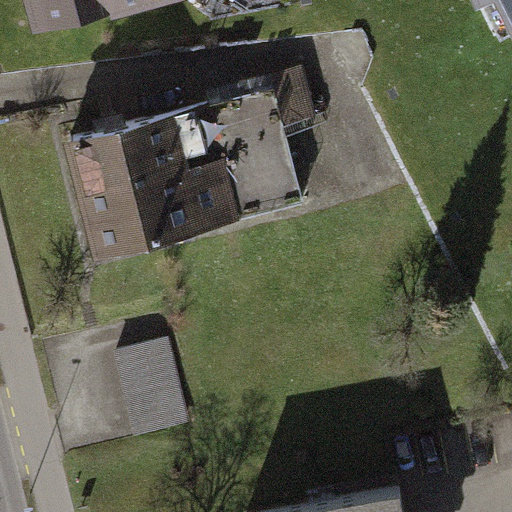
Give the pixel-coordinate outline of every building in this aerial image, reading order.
[(34,0),(41,23),(126,0),(34,0)] [(511,0),(486,0),(501,29),(511,23),(511,0)] [(275,82),(71,136),(101,249),(303,195),(283,119),(314,111),(301,63),(272,70),(275,82)] [(128,338),(139,425),(194,418),(183,331),(128,338)] [(413,511),(408,485),(277,511),(413,511)]
